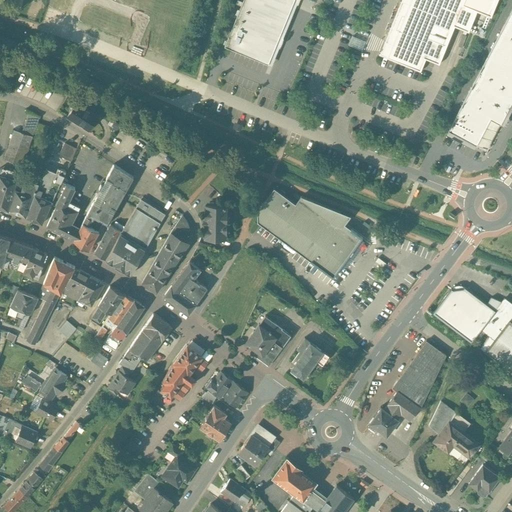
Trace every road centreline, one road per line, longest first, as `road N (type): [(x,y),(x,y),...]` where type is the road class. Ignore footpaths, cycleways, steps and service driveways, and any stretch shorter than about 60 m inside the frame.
road 1 (residential): [(156,301),(197,234),(188,207),(67,121),(12,97)]
road 2 (residential): [(156,301),(74,250),(0,218)]
road 3 (residential): [(181,511),(268,382)]
road 4 (residential): [(92,386),(0,498)]
road 5 (secondary): [(410,312),(337,418)]
road 6 (residential): [(410,312),(511,389)]
road 7 (secondary): [(443,511),(343,440)]
